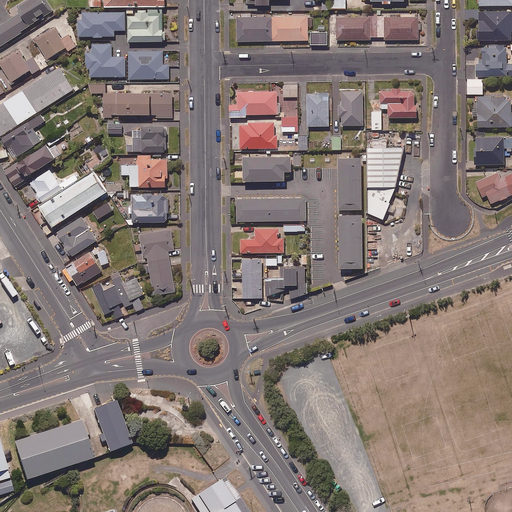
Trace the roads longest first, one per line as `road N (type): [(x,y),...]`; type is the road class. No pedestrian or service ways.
road 1 (tertiary): [(511,247),(236,339)]
road 2 (tertiary): [(209,320),(204,66)]
road 3 (residential): [(204,66),(446,61)]
road 4 (tertiary): [(0,209),(93,365)]
road 5 (unclassified): [(215,373),(308,511)]
road 6 (residential): [(446,61),(450,214)]
